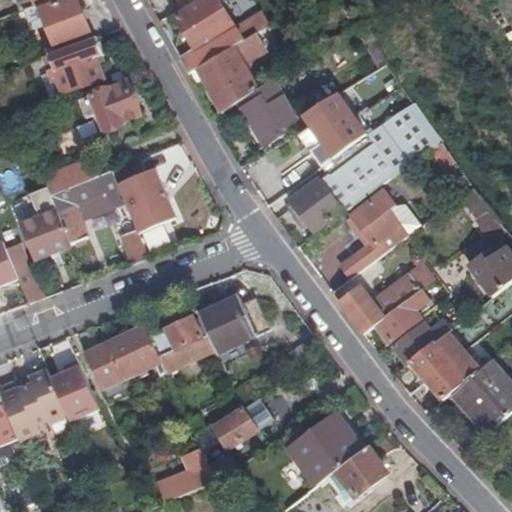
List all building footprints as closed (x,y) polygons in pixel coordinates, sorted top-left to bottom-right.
[(59,0),(16,0),(21,14),(59,0)] [(199,52),(184,61),(192,76),(259,36),(273,27),(265,14),(238,31),(219,0),(209,0),(180,19),(199,52)] [(79,1),(38,15),(41,23),(46,22),(57,51),(93,38),(79,1)] [(259,36),(192,76),(201,93),(210,88),(225,115),(242,104),(261,92),(247,67),(269,54),(259,36)] [(106,58),(100,40),(51,58),(65,96),(105,81),(98,61),(106,58)] [(299,122),(276,82),(261,92),(242,104),(268,148),(287,136),(283,131),(299,122)] [(134,84),(85,104),(92,120),(104,116),(111,134),(131,126),(130,123),(147,117),(134,84)] [(339,103),(319,116),(323,124),(328,122),(339,140),(335,142),(341,151),(362,139),(359,135),(365,132),(362,127),(366,125),(354,106),(344,111),(339,103)] [(445,144),(416,104),(362,144),(326,170),(356,210),(435,151),(445,144)] [(458,161),(445,144),(435,151),(447,169),(458,161)] [(95,159),(47,177),(53,191),(55,197),(103,179),(95,159)] [(141,233),(178,219),(158,169),(121,183),(130,204),(140,231),(141,233)] [(55,197),(76,248),(93,241),(79,207),(112,195),(117,209),(130,204),(121,183),(118,174),(103,179),(55,197)] [(322,182),(294,202),(317,233),(345,212),(322,182)] [(493,209),(478,189),(465,199),(480,219),(493,209)] [(41,262),(76,248),(55,197),(53,191),(34,198),(44,221),(27,227),(41,262)] [(343,266),(354,281),(389,256),(410,239),(424,229),(408,207),(398,209),(387,193),(355,216),(357,219),(375,244),(367,250),(343,266)] [(20,226),(42,218),(33,195),(11,203),(20,226)] [(349,224),(367,250),(375,244),(357,219),(349,224)] [(123,239),(135,268),(153,261),(141,233),(140,231),(123,239)] [(410,239),(389,256),(398,268),(420,252),(410,239)] [(11,251),(34,306),(48,301),(34,264),(29,265),(22,247),(11,251)] [(511,286),(511,254),(509,250),(476,275),(496,300),(511,286)] [(365,290),(343,305),(367,336),(380,326),(429,290),(441,280),(430,266),(377,305),(371,297),(376,294),(372,289),(367,293),(365,290)] [(429,290),(380,326),(393,345),(424,321),(417,312),(431,301),(428,297),(432,294),(429,290)] [(243,300),(203,317),(212,337),(219,352),(221,357),(274,332),(261,301),(247,307),(243,300)] [(169,333),(185,368),(219,352),(212,337),(206,339),(197,320),(169,333)] [(424,321),(393,345),(397,348),(427,325),(424,321)] [(410,367),(413,365),(452,335),(459,329),(455,325),(451,328),(448,324),(434,334),(427,325),(397,348),(410,367)] [(153,335),(150,329),(92,356),(108,391),(137,377),(140,382),(152,375),(149,371),(160,366),(165,377),(170,374),(153,335)] [(153,335),(170,374),(185,368),(169,333),(153,335)] [(413,365),(429,384),(467,354),(452,335),(413,365)] [(327,351),(320,342),(298,357),(304,367),(327,351)] [(446,403),(453,397),(482,373),(467,354),(429,384),(446,403)] [(453,397),(491,438),(511,418),(511,383),(494,363),(482,373),(453,397)] [(56,436),(76,428),(51,371),(33,378),(37,387),(24,393),(23,391),(5,398),(23,442),(41,435),(39,428),(51,424),(56,436)] [(249,386),(238,394),(239,396),(244,407),(257,399),(249,386)] [(0,387),(0,446),(2,451),(23,442),(5,398),(0,387)] [(227,405),(234,415),(244,407),(239,396),(227,405)] [(263,401),(246,412),(261,434),(277,423),(263,401)] [(192,423),(199,438),(209,432),(202,418),(192,423)] [(331,480),(367,454),(340,418),(295,451),(321,488),(331,480)] [(2,451),(0,451),(0,474),(31,462),(23,442),(2,451)] [(242,469),(221,484),(242,494),(246,487),(271,470),(274,473),(291,461),(279,444),(242,469)] [(376,449),(375,448),(367,454),(331,480),(351,507),(392,476),(374,451),(376,449)] [(234,455),(213,470),(216,474),(221,484),(242,469),(243,468),(234,455)] [(168,494),(173,505),(221,484),(216,474),(168,494)] [(311,496),(288,511),(333,511),(334,511),(311,496)]
